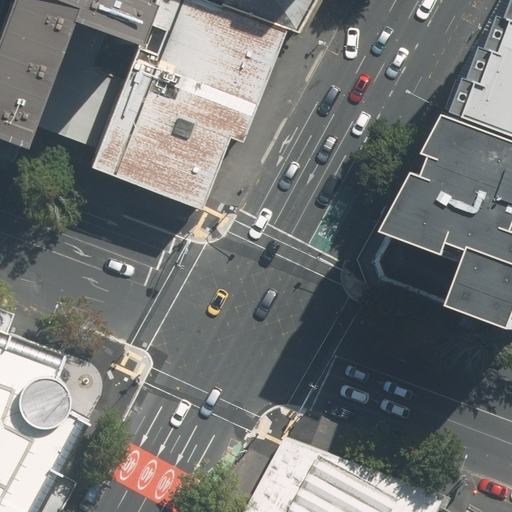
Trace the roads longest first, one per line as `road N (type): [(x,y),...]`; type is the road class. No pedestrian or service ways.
road 1 (primary): [(416,0),(233,321)]
road 2 (secondary): [(511,419),(233,321)]
road 3 (secondary): [(233,321),(0,233)]
road 4 (primary): [(233,321),(129,511)]
